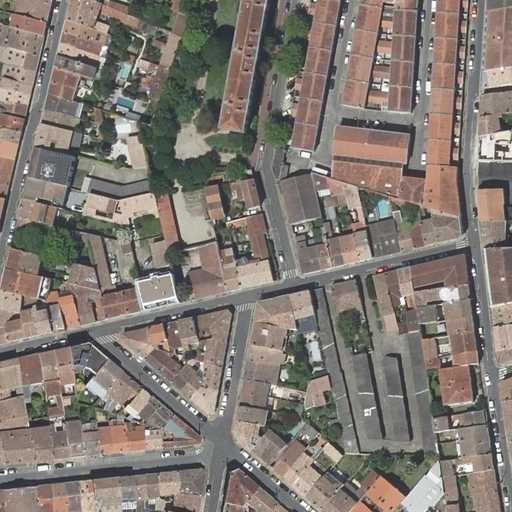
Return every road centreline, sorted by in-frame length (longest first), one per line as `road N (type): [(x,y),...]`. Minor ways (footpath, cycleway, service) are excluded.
road 1 (residential): [(294,0),(266,168),(294,282)]
road 2 (residential): [(63,0),(0,269)]
road 3 (residential): [(482,0),(466,182),(475,244)]
road 4 (residential): [(0,478),(219,462)]
road 5 (residential): [(294,282),(475,244)]
road 6 (residential): [(93,331),(221,443)]
road 7 (residential): [(93,331),(242,296)]
road 8 (residential): [(242,296),(221,443)]
road 9 (residential): [(475,244),(493,376)]
road 10 (residential): [(493,376),(511,498)]
